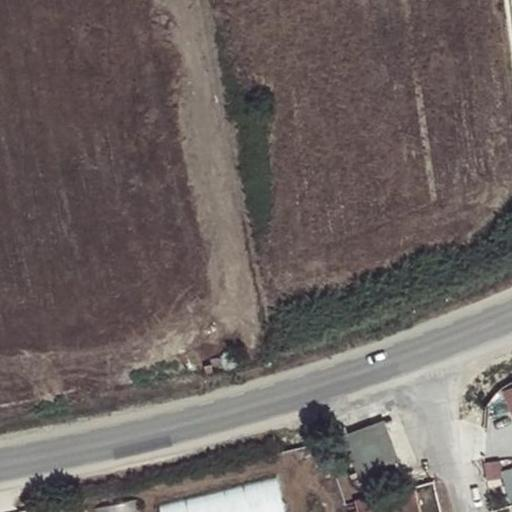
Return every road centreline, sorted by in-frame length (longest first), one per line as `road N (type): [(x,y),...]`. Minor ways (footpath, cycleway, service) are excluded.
road 1 (secondary): [(418,353),(78,454),(0,467)]
road 2 (unclassified): [(462,511),(418,353)]
